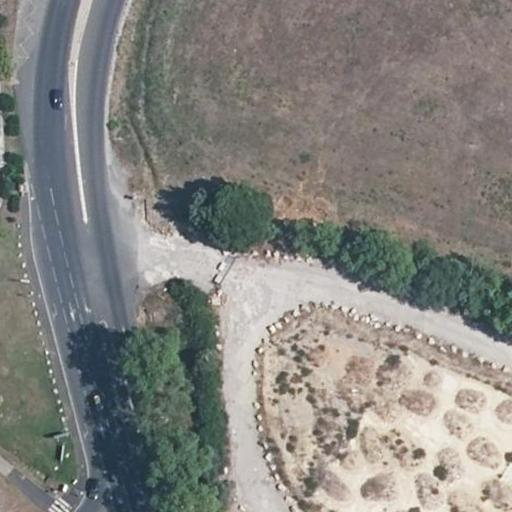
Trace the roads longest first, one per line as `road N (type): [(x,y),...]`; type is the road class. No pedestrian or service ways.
road 1 (tertiary): [(175,511),(89,162),(94,62),(111,0)]
road 2 (tertiary): [(69,0),(55,69),(59,157),(111,429)]
